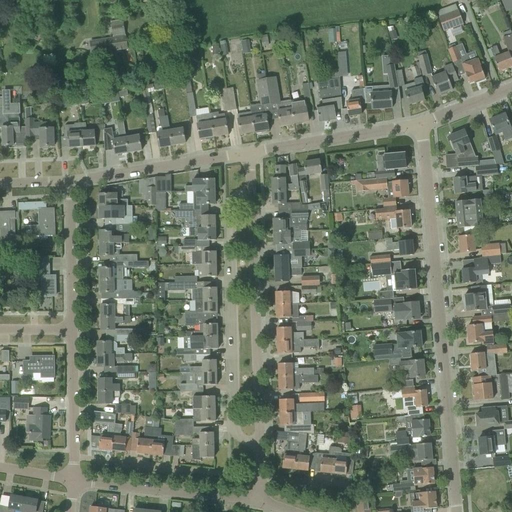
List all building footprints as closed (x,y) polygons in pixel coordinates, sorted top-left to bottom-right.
[(511,0),(500,0),(506,12),(511,9),(511,0)] [(437,11),(445,31),(464,24),(456,5),(437,11)] [(113,38),(90,41),(91,55),(128,50),(125,36),(123,20),(110,22),(113,38)] [(394,31),(388,33),(391,40),(397,38),(394,31)] [(511,36),(511,35),(502,38),(506,48),(511,45),(511,36)] [(461,60),(456,47),(455,47),(449,50),(448,50),(453,63),(461,60)] [(496,47),(490,49),(494,58),(494,59),(495,63),(499,72),(511,67),(511,60),(509,53),(500,56),(496,47)] [(338,69),(346,68),(345,52),(337,53),(338,69)] [(418,57),(423,76),(431,74),(426,55),(418,57)] [(465,74),(469,84),(485,78),(477,59),(462,65),(465,74)] [(398,87),(396,72),(394,65),(386,66),(390,89),(398,88),(398,87)] [(440,95),(441,96),(445,95),(445,93),(452,90),(450,83),(457,80),(452,65),(443,68),(445,73),(431,78),(438,96),(440,95)] [(411,68),(414,78),(421,75),(418,66),(411,68)] [(401,71),(396,72),(398,87),(404,86),(401,71)] [(424,101),(421,91),(425,90),(422,77),(414,80),(417,89),(405,92),(409,105),(424,101)] [(183,79),(188,104),(190,118),(196,117),(194,103),(190,78),(183,79)] [(271,104),(267,83),(267,79),(258,81),(261,100),(264,100),(265,105),(271,104)] [(317,106),(318,112),(319,115),(318,115),(318,117),(319,116),(320,122),(335,119),(333,111),(342,110),(339,79),(328,80),(329,90),(319,92),(320,100),(322,100),(323,106),(317,106)] [(277,103),(274,82),(267,83),(271,104),(277,103)] [(126,83),(109,86),(110,93),(127,89),(126,83)] [(163,89),(162,83),(140,87),(144,106),(151,105),(149,93),(154,92),(154,91),(163,89)] [(302,85),(304,99),(311,97),(309,84),(302,85)] [(372,87),(364,88),(364,89),(365,104),(371,104),(372,110),(379,110),(380,111),(384,110),(384,109),(392,109),(391,93),(373,94),(372,87)] [(232,89),(227,90),(231,111),(236,110),(234,97),(232,89)] [(352,102),(346,103),(347,107),(349,117),(361,115),(360,105),(365,104),(364,89),(351,91),(352,102)] [(231,111),(227,90),(221,91),(222,98),(224,112),(231,111)] [(2,98),(0,98),(0,129),(1,129),(2,136),(2,146),(13,146),(12,134),(15,134),(15,145),(26,145),(26,142),(25,127),(19,127),(19,124),(19,108),(18,105),(8,105),(8,98),(8,91),(2,92),(2,98)] [(119,98),(118,91),(109,93),(110,99),(119,98)] [(87,97),(79,99),(80,105),(89,104),(87,97)] [(80,105),(79,99),(69,101),(71,107),(80,105)] [(308,122),(305,102),(302,102),(301,100),(290,102),(291,109),(294,124),(308,122)] [(294,124),(291,109),(284,110),(283,104),(276,105),(280,126),(294,124)] [(144,106),(145,115),(153,114),(151,105),(144,106)] [(25,119),(25,127),(26,142),(33,141),(33,136),(40,136),(40,141),(40,147),(42,147),(43,149),(48,149),(49,147),(53,147),(53,137),(53,129),(47,130),(47,124),(33,124),(33,119),(31,119),(31,108),(25,108),(25,119)] [(262,131),(268,130),(265,110),(251,112),(252,117),(254,133),(255,132),(256,134),(261,133),(262,131)] [(252,117),(251,112),(236,115),(240,135),(254,133),(252,117)] [(218,113),(210,114),(213,137),(228,135),(225,120),(224,115),(218,115),(218,113)] [(213,137),(210,114),(200,116),(201,119),(197,120),(197,124),(197,125),(199,140),(213,137)] [(511,133),(510,129),(511,129),(505,114),(489,121),(495,135),(502,132),(506,141),(511,138),(511,133)] [(145,116),(148,134),(155,133),(152,115),(145,116)] [(172,146),(170,131),(167,117),(158,118),(160,127),(163,128),(163,132),(156,133),(159,148),(172,146)] [(128,153),(126,138),(122,120),(116,121),(119,140),(113,141),(115,156),(128,153)] [(85,123),(80,124),(82,147),(95,147),(94,132),(86,132),(85,123)] [(82,147),(80,124),(74,124),(74,125),(65,126),(63,128),(64,138),(68,138),(68,148),(82,147)] [(458,159),(457,159),(458,168),(478,166),(477,158),(466,158),(463,149),(470,146),(467,137),(469,136),(466,127),(455,131),(456,134),(448,137),(454,150),(458,159)] [(103,131),(104,151),(112,150),(111,139),(112,139),(111,129),(103,131)] [(182,129),(170,131),(172,146),(185,144),(182,129)] [(139,136),(126,138),(128,153),(141,151),(139,136)] [(488,139),(492,153),(500,151),(496,137),(488,139)] [(385,171),(375,172),(376,179),(386,178),(394,177),(394,170),(405,169),(404,154),(384,156),(385,171)] [(304,169),(297,170),(298,177),(299,182),(305,182),(306,181),(305,175),(321,173),(321,170),(319,160),(303,163),(304,169)] [(476,167),(476,177),(497,175),(496,165),(476,167)] [(276,179),(271,179),(272,192),(285,191),(285,192),(299,191),(298,176),(291,177),(292,185),(285,185),(284,166),(275,167),(276,179)] [(327,175),(320,175),(321,191),(322,191),(323,202),(329,202),(329,190),(327,175)] [(165,193),(165,177),(155,178),(155,188),(154,188),(154,193),(161,193),(165,193)] [(453,179),(454,194),(467,193),(467,192),(483,191),(482,185),(475,186),(474,177),(453,179)] [(386,178),(376,179),(356,181),(357,192),(393,189),(394,198),(408,197),(408,194),(409,193),(408,189),(407,188),(406,181),(386,183),(386,178)] [(193,193),(214,192),(214,180),(192,180),(193,193)] [(299,182),(303,204),(307,203),(306,193),(307,193),(305,182),(299,182)] [(99,194),(99,207),(123,207),(127,207),(127,200),(117,200),(117,194),(116,194),(116,188),(104,188),(104,194),(99,194)] [(285,191),(272,192),(272,204),(282,204),(286,204),(285,192),(285,191)] [(214,192),(193,193),(193,205),(178,205),(179,211),(192,211),(207,211),(207,205),(215,205),(215,203),(216,203),(216,197),(214,197),(214,192)] [(154,193),(155,206),(155,211),(165,211),(165,193),(161,193),(154,193)] [(490,196),(491,203),(503,202),(502,194),(490,196)] [(394,198),(382,199),(383,207),(395,206),(394,198)] [(455,202),(457,217),(481,215),(480,200),(455,202)] [(22,228),(22,237),(54,235),(54,216),(52,216),(52,209),(46,210),(45,202),(18,204),(18,211),(38,210),(39,227),(22,228)] [(390,220),(391,229),(397,229),(404,228),(405,230),(409,230),(410,228),(411,228),(410,226),(412,225),(412,221),(410,220),(409,211),(396,212),(395,206),(383,207),(383,209),(375,210),(376,221),(390,220)] [(115,219),(115,225),(132,225),(137,225),(137,217),(126,218),(126,215),(123,215),(123,207),(99,207),(99,219),(115,219)] [(207,216),(207,211),(192,211),(192,217),(188,217),(189,229),(215,228),(215,216),(207,216)] [(1,242),(0,242),(0,250),(15,249),(14,213),(0,213),(0,229),(1,242)] [(341,214),(332,214),(333,222),(342,221),(341,214)] [(481,215),(457,217),(458,229),(482,226),(492,225),(491,214),(481,215)] [(273,220),(273,233),(300,232),(300,231),(306,231),(306,225),(289,226),(289,219),(273,220)] [(215,228),(189,229),(189,236),(201,236),(201,241),(215,241),(215,228)] [(99,231),(99,244),(119,244),(120,244),(128,243),(128,236),(121,236),(121,237),(113,237),(112,231),(99,231)] [(300,232),(273,233),(274,245),(290,245),(290,238),(300,238),(300,232)] [(459,237),(460,253),(475,252),(474,244),(481,244),(480,235),(459,237)] [(386,251),(392,250),(392,251),(399,250),(399,257),(413,255),(412,241),(398,242),(398,243),(392,244),(391,239),(385,240),(386,251)] [(120,249),(120,244),(119,244),(99,244),(100,256),(109,256),(113,256),(113,249),(120,249)] [(195,265),(216,265),(216,252),(209,252),(209,247),(196,247),(183,247),(174,247),(174,254),(191,254),(191,265),(195,265)] [(481,249),(482,257),(499,255),(498,247),(481,249)] [(274,256),(274,269),(301,269),(300,261),(300,256),(293,257),(293,256),(274,256)] [(49,277),(49,259),(35,259),(35,282),(41,281),(42,297),(55,297),(55,277),(49,277)] [(476,283),(475,276),(489,275),(487,259),(473,260),(474,268),(462,269),(463,284),(476,283)] [(121,281),(121,268),(136,268),(136,262),(109,262),(109,268),(100,268),(100,269),(98,270),(98,275),(100,276),(100,281),(121,281)] [(416,290),(414,270),(401,271),(400,262),(390,263),(370,265),(371,277),(393,275),(395,291),(402,291),(416,290)] [(17,266),(17,270),(0,270),(0,286),(18,286),(18,283),(23,283),(23,265),(17,266)] [(216,265),(195,265),(196,270),(202,270),(202,277),(216,277),(216,265)] [(301,276),(301,269),(274,269),(275,282),(289,282),(288,275),(294,275),(294,276),(301,276)] [(301,278),(301,286),(319,286),(319,277),(301,278)] [(110,293),(110,299),(133,299),(139,299),(138,292),(133,292),(122,292),(122,281),(121,281),(100,281),(100,285),(98,286),(98,292),(100,293),(110,293)] [(197,289),(196,283),(193,283),(174,284),(174,283),(168,283),(168,291),(185,291),(185,289),(197,289)] [(301,287),(301,295),(321,294),(321,286),(301,287)] [(476,287),(471,287),(472,295),(464,296),(466,312),(488,310),(486,286),(483,286),(483,287),(476,287)] [(195,295),(195,301),(217,301),(216,288),(202,288),(202,295),(195,295)] [(382,300),(393,299),(392,291),(379,292),(380,300),(382,300)] [(275,292),(276,305),(298,305),(297,295),(288,292),(275,292)] [(100,305),(101,318),(123,318),(123,317),(123,305),(133,305),(133,299),(110,299),(110,305),(100,305)] [(418,313),(417,303),(404,304),(394,305),(394,299),(393,299),(382,300),(373,301),(374,314),(394,312),(395,320),(405,319),(405,321),(419,320),(419,318),(421,318),(420,312),(418,313)] [(178,320),(208,319),(211,319),(210,313),(217,313),(217,301),(195,301),(196,312),(184,312),(184,314),(178,314),(178,320)] [(492,306),(493,316),(510,314),(510,304),(492,306)] [(298,317),(298,305),(276,305),(276,318),(292,318),(292,323),(296,323),(306,322),(306,317),(298,317)] [(473,326),(467,327),(469,343),(482,342),(482,345),(493,344),(492,333),(482,334),(481,325),(481,324),(491,323),(490,316),(472,318),(473,326)] [(123,318),(101,318),(101,330),(114,330),(114,324),(130,324),(130,317),(123,317),(123,318)] [(193,332),(193,338),(217,337),(217,324),(208,324),(208,319),(178,320),(178,325),(184,325),(184,326),(197,326),(197,325),(199,325),(199,332),(193,332)] [(296,323),(297,331),(311,330),(311,322),(296,323)] [(277,328),(277,342),(303,341),(303,340),(303,333),(290,334),(290,328),(277,328)] [(398,359),(402,358),(411,357),(410,348),(422,347),(420,332),(406,333),(406,334),(396,335),(397,347),(391,347),(391,345),(373,347),(374,357),(375,361),(398,359)] [(176,356),(183,356),(196,356),(210,356),(209,353),(212,352),(212,350),(218,349),(217,337),(193,338),(191,338),(191,349),(175,350),(176,356)] [(303,341),(277,342),(278,354),(300,354),(300,348),(314,347),(313,340),(303,340),(303,341)] [(97,342),(97,355),(124,355),(124,349),(116,349),(116,342),(97,342)] [(486,346),(487,355),(506,353),(506,344),(486,346)] [(485,363),(484,353),(470,354),(471,371),(477,371),(478,377),(496,375),(495,367),(492,367),(491,362),(485,363)] [(124,355),(97,355),(97,367),(111,367),(111,363),(125,363),(125,355),(124,355)] [(41,374),(41,378),(53,377),(53,357),(30,357),(30,362),(23,362),(24,378),(33,378),(33,374),(41,374)] [(401,382),(402,388),(402,389),(412,388),(411,380),(410,380),(410,379),(424,377),(424,375),(425,374),(425,372),(424,370),(423,360),(411,362),(411,358),(412,358),(411,357),(402,358),(403,362),(398,363),(399,372),(400,372),(401,382)] [(194,373),(194,374),(216,373),(216,361),(202,361),(202,368),(189,368),(190,374),(194,373)] [(278,364),(278,378),(314,376),(314,369),(292,370),(291,364),(278,364)] [(216,373),(194,374),(194,384),(202,384),(202,386),(216,386),(216,373)] [(511,374),(499,376),(501,401),(509,400),(509,393),(511,392),(511,374)] [(314,376),(278,378),(279,390),(292,390),(298,389),(298,384),(305,384),(317,384),(318,376),(317,376),(314,376)] [(473,385),(474,401),(492,400),(490,376),(472,378),(473,385)] [(98,379),(98,392),(119,392),(119,385),(111,384),(111,379),(98,379)] [(344,379),(336,379),(336,387),(344,387),(344,379)] [(407,409),(408,416),(422,414),(422,407),(427,407),(426,391),(412,392),(412,388),(402,389),(402,388),(390,389),(392,400),(402,399),(403,409),(407,409)] [(119,392),(98,392),(98,404),(111,404),(111,397),(119,397),(119,392)] [(193,399),(193,410),(215,409),(215,397),(197,397),(197,392),(192,392),(180,392),(175,392),(175,400),(180,399),(193,399)] [(298,395),(299,402),(324,401),(324,394),(298,395)] [(13,409),(28,410),(29,398),(13,398),(13,409)] [(311,412),(311,405),(299,406),(299,407),(293,407),(292,400),(279,400),(280,413),(303,413),(311,412)] [(128,415),(127,416),(135,417),(135,415),(135,407),(130,407),(130,405),(115,405),(115,414),(128,415)] [(350,419),(360,418),(360,405),(350,405),(350,419)] [(495,413),(495,407),(482,408),(482,414),(476,415),(477,427),(498,425),(497,413),(495,413)] [(33,417),(35,417),(35,425),(29,425),(29,441),(42,442),(42,439),(49,439),(50,417),(46,416),(46,409),(33,408),(33,417)] [(175,420),(175,429),(193,428),(193,422),(215,422),(215,409),(193,410),(193,420),(175,420)] [(99,449),(112,451),(114,425),(115,415),(106,414),(106,413),(98,412),(97,423),(108,425),(107,436),(100,436),(100,437),(99,443),(99,449)] [(298,433),(306,434),(314,434),(313,425),(304,425),(303,413),(280,413),(280,426),(296,426),(297,433),(298,433)] [(422,414),(408,416),(408,417),(404,417),(405,424),(410,424),(411,438),(430,436),(428,420),(423,420),(422,414)] [(132,433),(130,452),(137,452),(137,453),(150,455),(152,435),(152,428),(153,422),(153,420),(153,419),(146,417),(143,441),(138,440),(139,434),(132,433)] [(511,429),(511,421),(503,422),(504,430),(511,429)] [(114,425),(112,451),(125,452),(126,438),(119,438),(119,432),(121,432),(121,426),(114,425)] [(152,435),(150,455),(163,456),(165,442),(164,442),(158,441),(159,436),(160,436),(160,429),(152,428),(152,435)] [(175,429),(174,436),(194,436),(193,428),(175,429)] [(478,438),(480,455),(494,454),(494,447),(504,446),(503,430),(492,431),(493,437),(478,438)] [(298,434),(283,432),(283,437),(287,437),(286,448),(284,447),(282,468),(295,470),(298,443),(297,443),(298,434)] [(394,433),(396,447),(408,446),(407,439),(405,440),(404,432),(394,433)] [(192,439),(192,446),(199,446),(213,445),(213,433),(202,433),(199,434),(199,439),(192,439)] [(298,443),(295,470),(308,471),(309,458),(302,457),(303,451),(304,451),(306,434),(298,433),(298,434),(297,443),(298,443)] [(356,436),(352,437),(353,447),(360,446),(359,439),(357,440),(356,436)] [(408,446),(396,447),(390,447),(391,456),(416,453),(417,462),(432,460),(430,444),(408,446)] [(199,446),(192,446),(192,460),(200,461),(200,458),(214,458),(213,445),(199,446)] [(172,447),(171,457),(179,458),(180,448),(180,446),(172,446),(172,447)] [(314,472),(332,474),(335,453),(335,448),(329,447),(328,460),(322,459),(322,455),(316,454),(314,472)] [(335,453),(332,474),(346,475),(352,475),(353,465),(353,463),(346,462),(347,454),(335,453)] [(493,459),(494,467),(511,465),(510,457),(493,459)] [(414,483),(392,485),(393,493),(415,491),(414,486),(434,484),(433,468),(422,469),(422,466),(413,467),(414,483)] [(419,503),(410,504),(410,511),(427,511),(427,509),(436,508),(435,492),(425,493),(424,493),(418,493),(419,503)] [(19,511),(21,511),(24,498),(11,496),(9,508),(0,506),(0,511),(13,511),(14,511),(19,511)] [(356,497),(356,511),(370,511),(369,496),(356,497)] [(35,511),(37,500),(24,498),(21,511),(35,511)]
